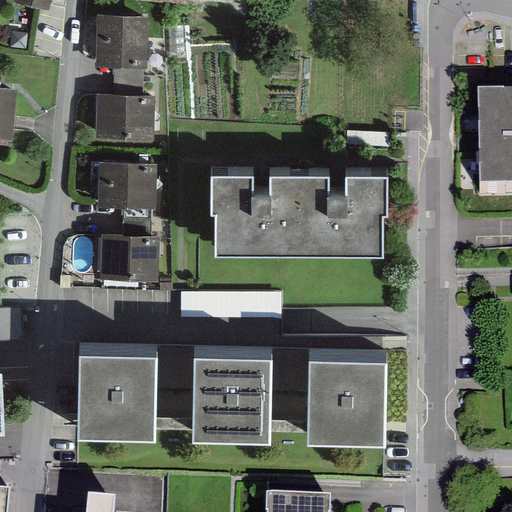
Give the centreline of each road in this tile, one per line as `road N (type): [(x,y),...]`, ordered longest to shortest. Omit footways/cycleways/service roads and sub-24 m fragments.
road 1 (residential): [(77,0),(25,511)]
road 2 (residential): [(428,511),(447,0)]
